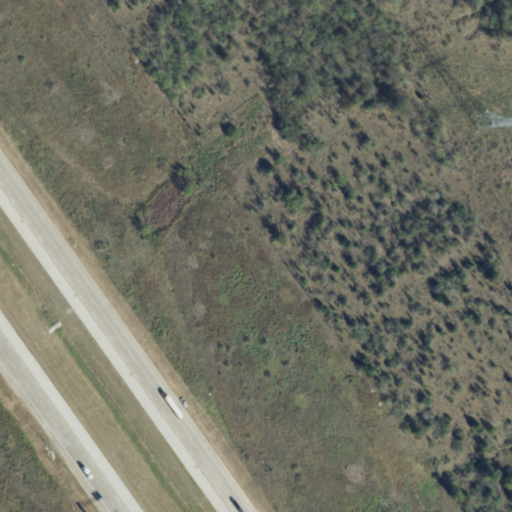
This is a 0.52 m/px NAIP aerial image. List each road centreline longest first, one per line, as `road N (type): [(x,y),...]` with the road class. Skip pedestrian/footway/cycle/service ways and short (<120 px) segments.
road 1 (motorway): [(242,511),(0,166)]
road 2 (motorway): [(0,329),(135,511)]
